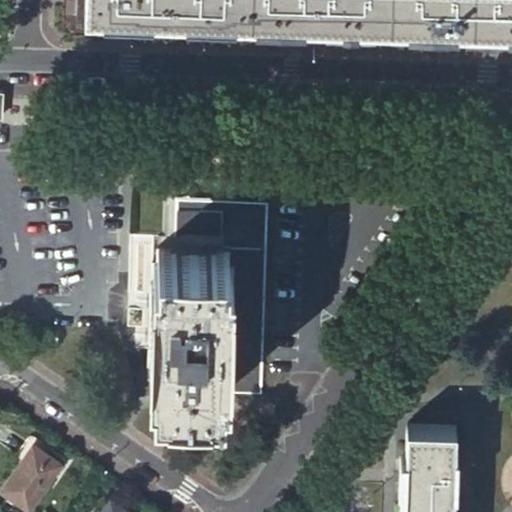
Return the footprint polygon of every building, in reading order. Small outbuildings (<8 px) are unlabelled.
[(77,0),(77,23),(251,29),(251,20),(119,16),(86,15),(86,0),(77,0)] [(119,16),(251,20),(252,19),(511,27),(511,0),(86,0),(86,15),(119,16)] [(262,392),(268,200),(177,198),(176,246),(159,245),(159,260),(153,260),(151,374),(155,374),(155,389),(262,392)] [(454,471),(456,423),(408,422),(405,511),(453,511),(454,484),(463,485),(463,472),(454,471)] [(30,507),(63,462),(32,442),(1,487),(30,507)] [(132,511),(111,497),(101,511),(132,511)]
